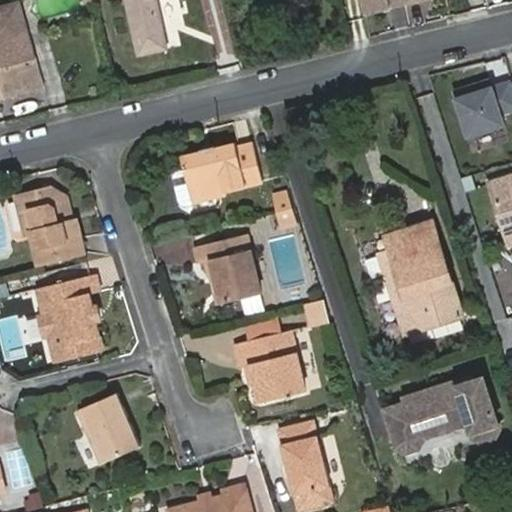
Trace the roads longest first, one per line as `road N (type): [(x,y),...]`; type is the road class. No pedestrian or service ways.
road 1 (residential): [(511,31),(94,134)]
road 2 (residential): [(94,134),(178,401),(214,431)]
